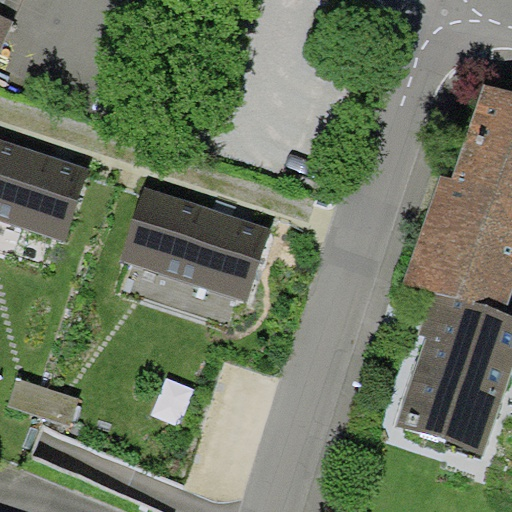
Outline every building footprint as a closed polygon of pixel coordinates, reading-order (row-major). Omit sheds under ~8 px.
[(0,6),(2,0),(0,0),(0,61),(14,24),(0,19),(0,6)] [(511,309),(511,93),(483,84),(414,282),(441,291),(510,315),(511,309)] [(88,170),(0,142),(0,217),(67,239),(88,170)] [(270,230),(141,190),(120,259),(249,299),(270,230)] [(511,315),(510,315),(441,291),(391,436),(482,467),(511,380),(511,315)]
